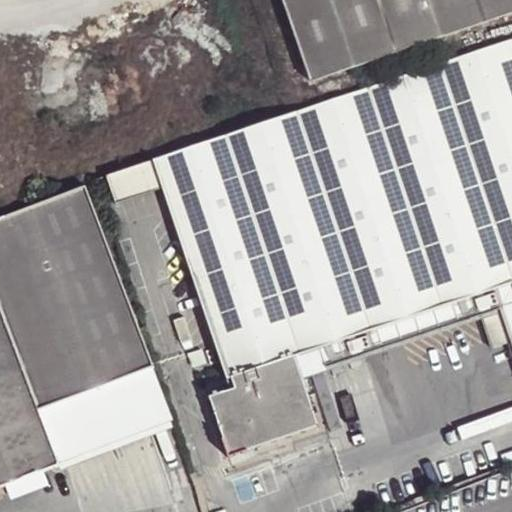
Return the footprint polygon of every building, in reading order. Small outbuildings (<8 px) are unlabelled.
[(511,0),(285,0),(313,82),(511,13),(511,0)] [(511,41),(293,115),(157,161),(230,378),(233,377),(238,389),(209,398),(230,460),(317,430),(299,377),(295,366),(306,363),(304,354),(511,283),(511,285),(511,41)] [(0,491),(61,468),(59,465),(40,413),(155,370),(87,191),(0,223),(0,491)] [(511,344),(511,285),(511,283),(304,354),(306,363),(295,366),(299,377),(500,310),(511,344)] [(172,423),(155,370),(40,413),(59,465),(172,423)]
